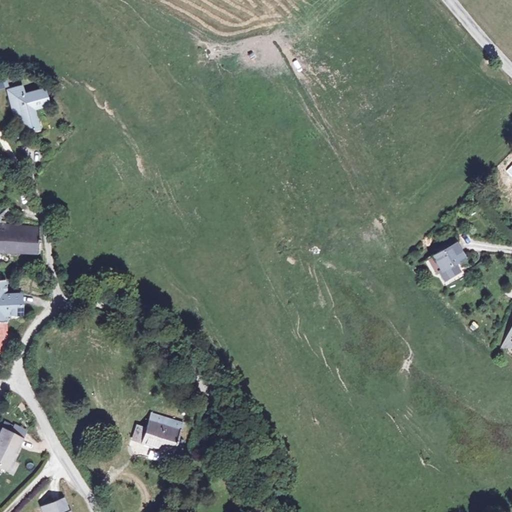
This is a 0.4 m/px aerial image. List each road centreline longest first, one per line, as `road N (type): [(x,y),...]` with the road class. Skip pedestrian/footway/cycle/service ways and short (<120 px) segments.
road 1 (residential): [(62,300),(124,313),(179,358),(280,511)]
road 2 (residential): [(95,511),(16,378),(27,334),(62,300)]
road 3 (unclassified): [(62,300),(23,166)]
